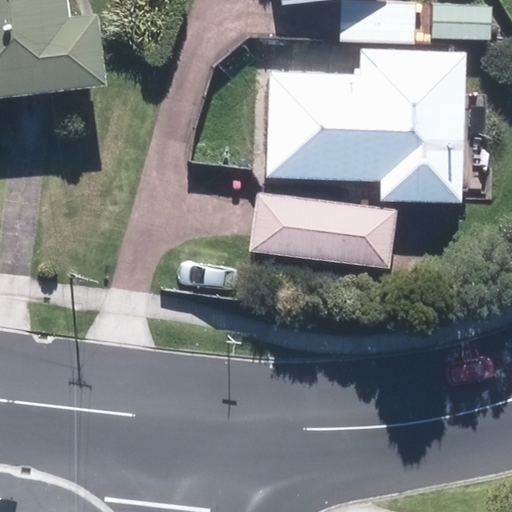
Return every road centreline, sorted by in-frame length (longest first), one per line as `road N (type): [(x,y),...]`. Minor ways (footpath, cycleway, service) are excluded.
road 1 (secondary): [(228,427),(408,427),(511,403)]
road 2 (secondary): [(0,397),(228,427)]
